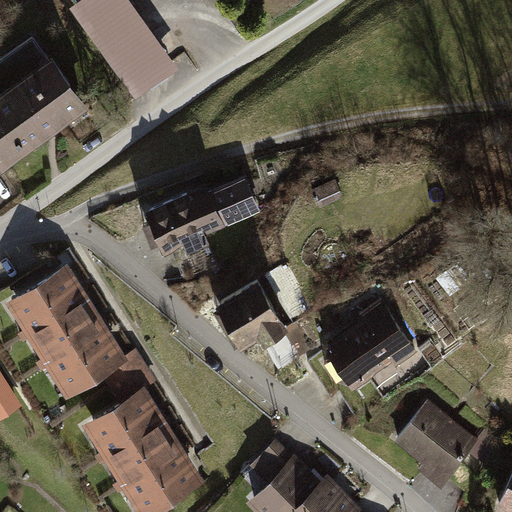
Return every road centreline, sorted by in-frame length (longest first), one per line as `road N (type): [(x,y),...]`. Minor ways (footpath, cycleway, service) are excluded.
road 1 (residential): [(425,511),(88,234),(56,223),(0,231)]
road 2 (track): [(511,101),(331,125),(213,157),(56,223)]
road 3 (track): [(0,231),(329,0)]
